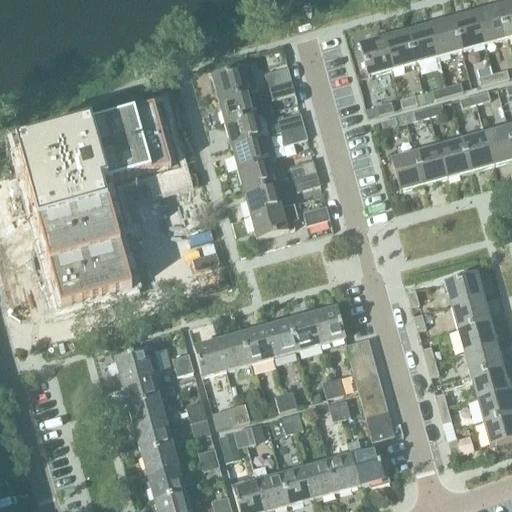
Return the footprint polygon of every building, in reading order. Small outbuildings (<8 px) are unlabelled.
[(511,6),(498,10),(507,42),(511,41),(511,6)] [(498,10),(475,16),(484,49),(507,42),(498,10)] [(475,16),(452,23),(461,55),(484,49),(475,16)] [(452,23),(429,29),(438,61),(461,55),(452,23)] [(429,29),(406,35),(415,68),(438,61),(429,29)] [(406,35),(383,42),(392,74),(415,68),(406,35)] [(392,74),(383,42),(359,48),(368,81),(392,74)] [(211,81),(217,104),(250,95),(243,72),(211,81)] [(264,78),(268,91),(291,84),(287,72),(264,78)] [(506,74),(492,78),(495,87),(509,83),(506,74)] [(495,87),(492,78),(478,82),(481,91),(495,87)] [(291,84),(268,91),(271,103),(294,97),(291,84)] [(460,87),(446,91),(448,100),(462,96),(460,87)] [(448,100),(446,91),(432,95),(434,103),(448,100)] [(217,104),(224,127),(256,119),(250,95),(217,104)] [(487,96),(473,100),(475,108),(490,104),(487,96)] [(400,104),(402,112),(416,108),(414,100),(400,104)] [(475,108),(473,100),(459,103),(462,112),(475,108)] [(376,110),(378,119),(393,115),(390,106),(376,110)] [(441,108),(427,112),(429,121),(443,117),(441,108)] [(429,121),(427,112),(413,116),(415,125),(429,121)] [(274,139),(281,137),(304,131),(300,118),(274,125),(271,131),(274,139)] [(224,127),(230,151),(263,142),(256,119),(224,127)] [(380,125),(382,134),(397,130),(394,121),(380,125)] [(76,140),(10,158),(25,212),(55,319),(121,301),(91,194),(132,182),(117,128),(76,140)] [(304,131),(281,137),(284,150),(307,143),(304,131)] [(511,149),(507,131),(484,138),(493,170),(511,164),(511,149)] [(484,138),(461,144),(470,177),(493,170),(484,138)] [(230,151),(237,174),(269,165),(269,164),(275,163),(269,141),(263,143),(263,142),(230,151)] [(461,144),(437,151),(446,183),(470,177),(461,144)] [(437,151),(414,157),(423,189),(446,183),(437,151)] [(423,189),(414,157),(391,163),(400,196),(423,189)] [(290,170),(293,183),(316,177),(313,164),(290,170)] [(237,174),(243,197),(275,188),(269,165),(237,174)] [(316,177),(293,183),(297,196),(320,189),(316,177)] [(243,197),(249,220),(282,211),(275,188),(243,197)] [(282,211),(249,220),(256,244),(288,235),(286,226),(297,222),(293,209),(282,212),(282,211)] [(303,217),(306,230),(329,224),(326,211),(303,217)] [(444,286),(451,310),(483,301),(477,278),(444,286)] [(406,297),(410,312),(419,309),(415,295),(406,297)] [(451,310),(457,334),(490,325),(483,301),(451,310)] [(336,312),(312,319),(321,349),(345,343),(336,312)] [(312,319),(288,325),(297,356),(321,349),(312,319)] [(413,321),(417,336),(425,333),(421,319),(413,321)] [(288,325),(265,332),(273,363),(297,356),(288,325)] [(457,334),(463,357),(496,348),(490,325),(457,334)] [(265,332),(241,338),(249,369),(273,363),(265,332)] [(241,338),(217,345),(226,376),(249,369),(241,338)] [(346,350),(349,362),(371,356),(368,344),(346,350)] [(226,376),(217,345),(193,352),(201,383),(226,376)] [(463,357),(470,380),(502,371),(496,348),(463,357)] [(422,354),(425,367),(434,365),(430,351),(422,354)] [(115,363),(121,387),(152,379),(160,376),(153,352),(115,363)] [(349,362),(352,374),(374,368),(371,356),(349,362)] [(172,363),(175,373),(191,368),(188,359),(172,363)] [(434,365),(425,367),(429,382),(438,379),(434,365)] [(191,368),(175,373),(177,381),(193,377),(191,368)] [(352,374),(355,386),(377,380),(374,368),(352,374)] [(470,380),(476,403),(509,394),(502,371),(470,380)] [(121,387),(128,411),(159,403),(152,379),(121,387)] [(355,386),(359,398),(381,392),(377,380),(355,386)] [(339,383),(331,385),(335,401),(344,399),(339,383)] [(335,401),(331,385),(322,387),(326,404),(335,401)] [(172,390),(164,393),(166,400),(174,398),(172,390)] [(359,398),(362,410),(384,404),(381,392),(359,398)] [(476,403),(483,426),(511,417),(511,405),(509,394),(476,403)] [(292,396),(283,398),(287,415),(296,412),(292,396)] [(287,415),(283,398),(274,401),(279,417),(287,415)] [(434,400),(438,414),(447,411),(443,398),(434,400)] [(128,411),(135,435),(165,426),(159,403),(128,411)] [(362,410),(365,422),(387,416),(384,404),(362,410)] [(346,405),(337,408),(341,424),(350,421),(346,405)] [(185,411),(188,420),(204,416),(201,407),(185,411)] [(341,424),(337,408),(328,410),(333,426),(341,424)] [(245,409),(235,411),(240,428),(249,425),(245,409)] [(240,428),(235,411),(227,414),(232,430),(240,428)] [(447,411),(438,414),(442,428),(451,426),(447,411)] [(204,416),(188,420),(190,428),(206,424),(204,416)] [(365,422),(369,434),(391,427),(387,416),(365,422)] [(511,417),(483,426),(489,450),(511,443),(511,417)] [(298,418),(290,421),(294,437),(303,435),(298,418)] [(294,437),(290,421),(281,423),(285,439),(294,437)] [(135,435),(141,458),(172,450),(165,426),(135,435)] [(391,427),(369,434),(372,446),(394,440),(391,427)] [(251,432),(242,434),(246,450),(255,448),(251,432)] [(246,450),(242,434),(233,436),(238,453),(246,450)] [(447,446),(451,460),(460,458),(456,443),(447,446)] [(141,458),(148,482),(179,474),(172,450),(141,458)] [(351,459),(360,490),(370,487),(371,491),(389,486),(385,472),(384,472),(381,473),(376,453),(361,457),(359,450),(349,452),(351,459)] [(198,458),(201,468),(217,463),(214,454),(198,458)] [(351,459),(327,466),(336,497),(360,490),(351,459)] [(217,463),(201,468),(203,476),(219,471),(217,463)] [(294,475),(280,479),(289,510),(313,503),(304,473),(302,465),(292,467),(294,475)] [(327,466),(304,473),(313,503),(336,497),(327,466)] [(257,486),(256,486),(263,511),(281,511),(289,510),(280,479),(268,483),(265,471),(254,474),(257,486)] [(148,482),(154,506),(185,497),(179,474),(148,482)] [(263,511),(256,486),(232,493),(237,511),(263,511)] [(154,506),(155,511),(189,511),(185,497),(154,506)] [(211,506),(212,511),(226,511),(230,511),(228,502),(211,506)]
